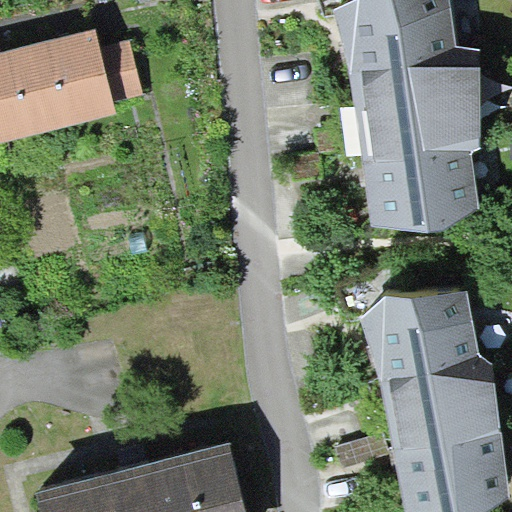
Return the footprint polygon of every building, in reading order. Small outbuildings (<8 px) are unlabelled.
[(339,0),(347,30),(360,88),(362,107),(371,170),(378,210),(442,213),(472,199),(467,137),(476,132),(475,47),(451,43),(446,0),(339,0)] [(89,32),(63,41),(0,56),(0,131),(107,106),(105,99),(135,92),(123,45),(94,52),(89,32)] [(320,126),(323,148),(343,145),(341,123),(320,126)] [(295,153),(297,174),(319,171),(316,150),(295,153)] [(388,285),(366,305),(377,340),(386,369),(393,408),(399,434),(404,467),(411,498),(473,502),(505,487),(489,358),(478,352),(461,286),(388,285)] [(336,444),(343,465),(388,451),(381,429),(336,444)] [(144,465),(143,462),(129,465),(115,469),(116,471),(37,491),(41,511),(240,511),(223,445),(144,465)]
